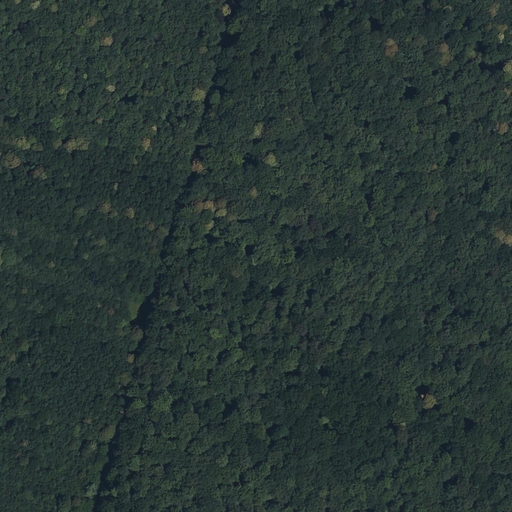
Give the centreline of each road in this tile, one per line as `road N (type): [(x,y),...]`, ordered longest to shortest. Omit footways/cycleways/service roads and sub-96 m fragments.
road 1 (track): [(94,511),(233,0)]
road 2 (track): [(511,325),(160,266)]
road 3 (track): [(0,118),(187,167)]
